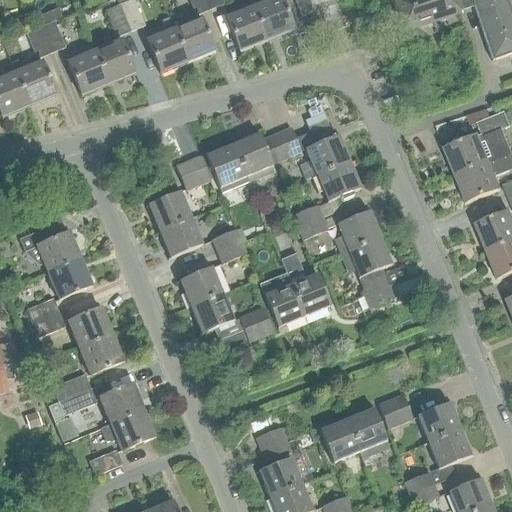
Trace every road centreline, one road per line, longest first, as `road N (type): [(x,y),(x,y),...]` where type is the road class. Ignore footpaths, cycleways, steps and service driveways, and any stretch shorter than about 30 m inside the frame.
road 1 (residential): [(75,142),(350,69),(511,456)]
road 2 (residential): [(201,447),(75,142)]
road 3 (residential): [(75,511),(106,487),(201,447)]
